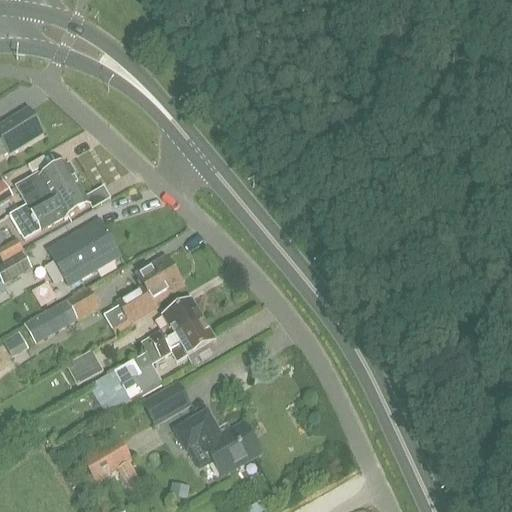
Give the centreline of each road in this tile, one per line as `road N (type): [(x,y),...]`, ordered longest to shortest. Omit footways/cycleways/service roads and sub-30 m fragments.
road 1 (secondary): [(433,511),(357,356),(294,265),(201,156)]
road 2 (residential): [(389,511),(319,363),(163,189)]
road 3 (secondary): [(170,120),(109,48),(75,24),(36,11)]
road 4 (secondary): [(14,46),(95,69),(170,120)]
road 5 (residential): [(163,189),(47,86)]
